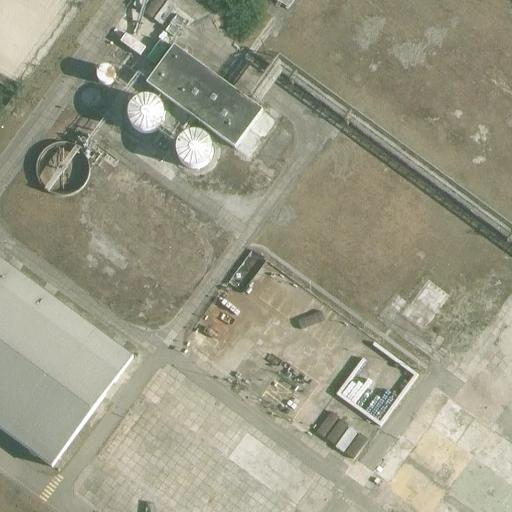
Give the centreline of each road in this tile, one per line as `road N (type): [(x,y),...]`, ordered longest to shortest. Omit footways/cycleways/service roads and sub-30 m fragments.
road 1 (unknown): [(0,233),(347,486)]
road 2 (unknown): [(347,486),(412,390),(428,383),(443,380),(511,423)]
